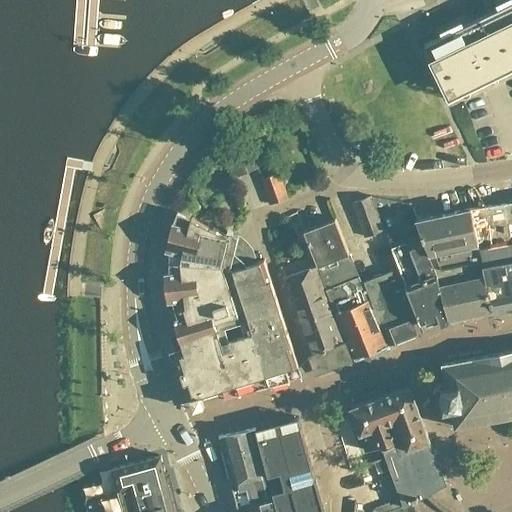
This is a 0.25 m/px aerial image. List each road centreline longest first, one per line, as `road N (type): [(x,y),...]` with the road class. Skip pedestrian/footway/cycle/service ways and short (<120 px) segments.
road 1 (unclassified): [(169,428),(138,344),(137,239),(154,192),(192,136),(290,73)]
road 2 (unclassified): [(0,498),(169,428)]
road 3 (unclassified): [(345,184),(511,174)]
road 4 (unclassified): [(345,184),(290,73)]
